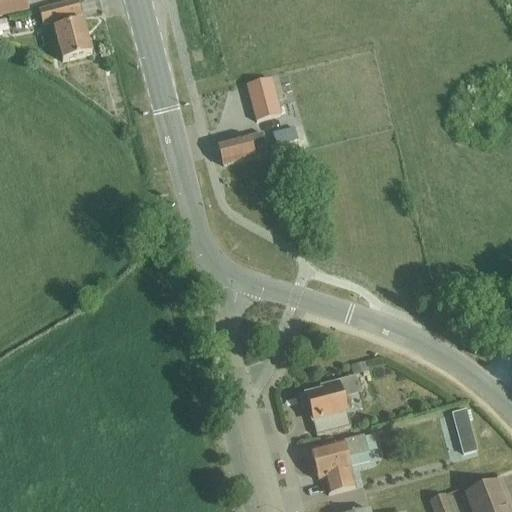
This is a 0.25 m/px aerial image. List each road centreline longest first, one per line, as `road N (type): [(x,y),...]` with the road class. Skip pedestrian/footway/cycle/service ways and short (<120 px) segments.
road 1 (secondary): [(238,282),(219,273),(199,236),(138,0)]
road 2 (secondary): [(511,411),(409,338),(238,282)]
road 3 (tertiary): [(270,511),(228,357),(238,282)]
